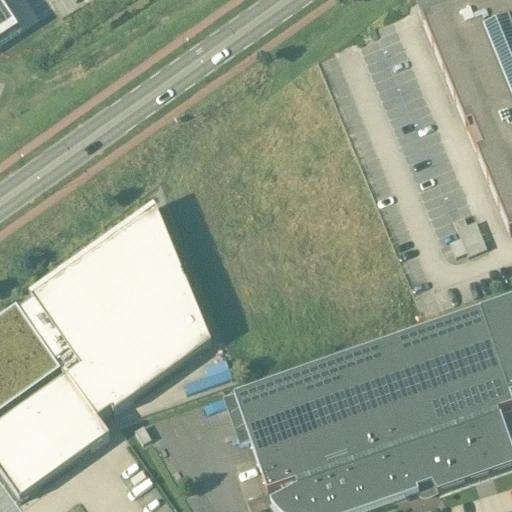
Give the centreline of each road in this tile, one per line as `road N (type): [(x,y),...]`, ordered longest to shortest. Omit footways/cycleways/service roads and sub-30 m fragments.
road 1 (tertiary): [(0,217),(305,0)]
road 2 (tertiary): [(273,0),(0,195)]
